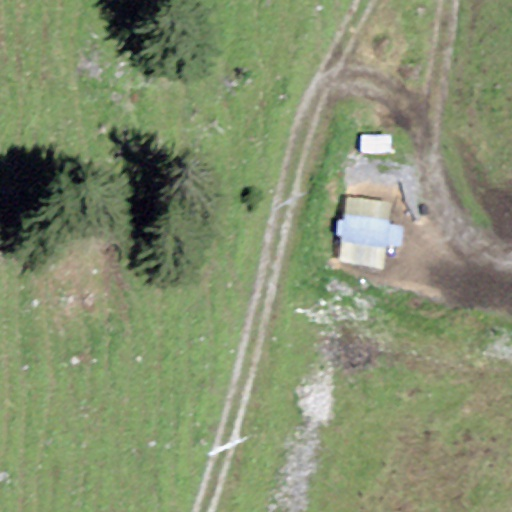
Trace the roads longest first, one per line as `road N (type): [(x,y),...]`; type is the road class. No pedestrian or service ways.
road 1 (track): [(202,511),(306,130),(360,0)]
road 2 (track): [(449,0),(426,145),(432,208),(463,244),(511,263)]
